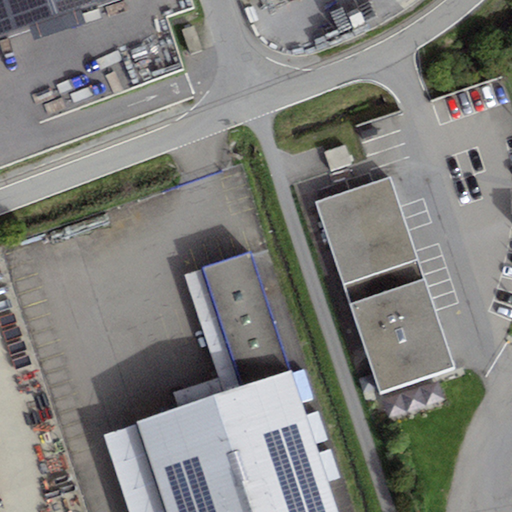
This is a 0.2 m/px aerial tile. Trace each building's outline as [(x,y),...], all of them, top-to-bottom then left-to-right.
[(0,0),(0,37),(111,0),(0,0)] [(380,393),(456,368),(393,178),(315,203),(380,393)] [(242,389),(290,373),(251,252),(203,268),(242,389)] [(242,389),(203,268),(185,274),(219,379),(174,393),(179,409),(242,389)] [(179,409),(139,422),(139,425),(167,511),(338,511),(293,372),(290,373),(242,389),(179,409)] [(167,511),(139,425),(104,437),(128,511),(167,511)]
